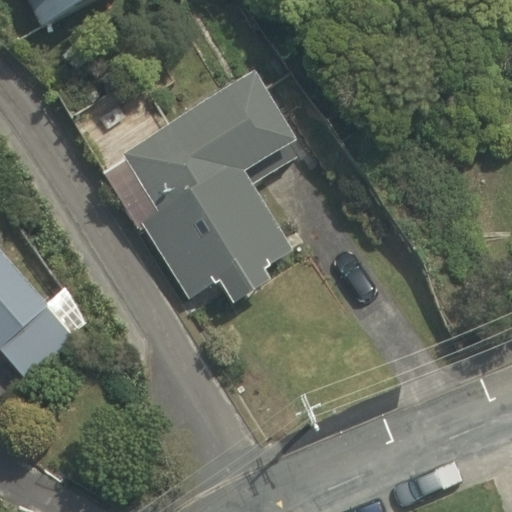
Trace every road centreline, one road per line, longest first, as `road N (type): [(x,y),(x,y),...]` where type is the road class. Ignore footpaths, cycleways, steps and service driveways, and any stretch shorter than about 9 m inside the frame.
road 1 (unknown): [(0,99),(30,134),(187,511)]
road 2 (residential): [(285,511),(511,416)]
